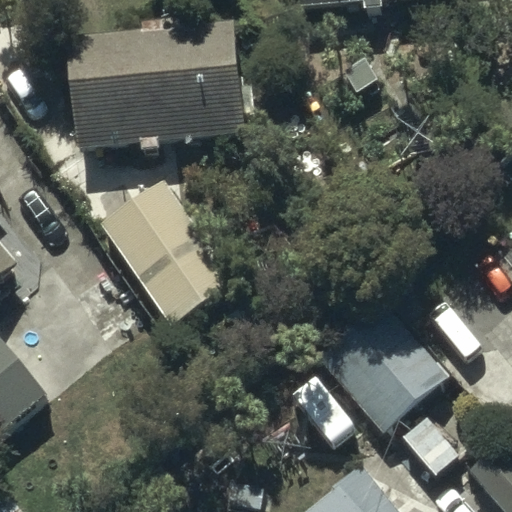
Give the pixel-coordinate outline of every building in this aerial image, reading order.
[(298,0),(299,14),(362,10),(363,16),(383,14),(382,8),(465,2),(464,0),(298,0)] [(140,28),(141,40),(70,45),(78,156),(142,151),(143,157),(161,155),(160,147),(243,141),(235,33),(176,38),(175,25),(140,28)] [(167,188),(102,232),(170,332),(235,288),(167,188)] [(0,287),(18,272),(0,250),(0,287)] [(320,363),(382,439),(449,385),(387,308),(320,363)] [(0,346),(0,443),(47,405),(0,346)] [(394,511),(362,472),(312,511),(394,511)]
